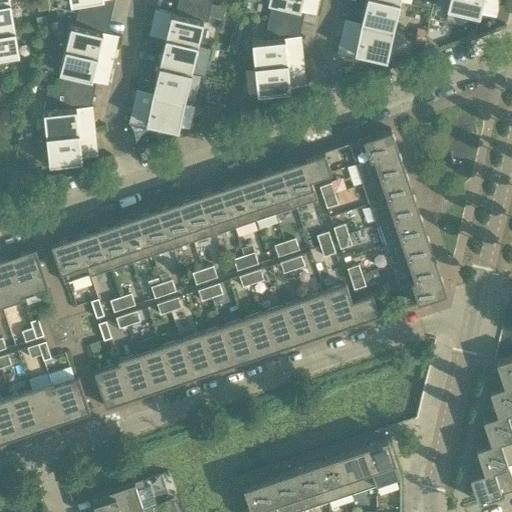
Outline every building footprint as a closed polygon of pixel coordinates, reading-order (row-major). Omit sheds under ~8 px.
[(0,30),(15,29),(10,0),(0,1),(0,30)] [(80,1),(78,11),(91,14),(94,0),(69,0),(70,3),(80,1)] [(155,8),(149,32),(197,43),(203,19),(207,20),(210,10),(217,13),(219,7),(211,5),(211,3),(199,0),(197,0),(194,17),(155,8)] [(272,2),(268,19),(281,22),(285,5),(315,12),(318,0),(267,0),(267,1),(272,2)] [(345,17),(345,18),(393,29),(399,1),(394,0),(365,0),(363,11),(347,8),(345,17)] [(498,0),(448,0),(446,8),(479,16),(480,11),(495,15),(498,0)] [(70,22),(65,47),(112,58),(118,33),(88,27),(91,14),(78,11),(75,23),(70,22)] [(45,15),(37,17),(38,22),(38,25),(46,23),(48,15),(45,15)] [(393,29),(345,18),(337,52),(364,58),(365,53),(386,58),(393,29)] [(251,39),(254,64),(303,59),(300,34),(278,36),(281,22),(268,19),(264,38),(251,39)] [(417,27),(416,34),(425,36),(426,29),(417,27)] [(0,71),(3,72),(7,55),(19,53),(15,29),(0,30),(0,71)] [(162,46),(158,63),(191,71),(197,43),(149,32),(149,33),(150,33),(147,42),(162,46)] [(425,36),(416,34),(415,35),(413,44),(423,46),(425,36)] [(425,37),(422,51),(438,46),(426,35),(425,37)] [(64,72),(60,89),(73,92),(77,75),(107,82),(112,58),(65,47),(59,71),(64,72)] [(303,59),(254,64),(257,93),(290,90),(290,85),(305,83),(303,59)] [(137,87),(136,88),(184,99),(191,71),(158,63),(154,81),(139,77),(137,87)] [(184,99),(136,88),(129,121),(155,128),(157,123),(178,128),(184,99)] [(43,109),(46,134),(95,129),(92,104),(70,106),(73,92),(60,89),(55,108),(43,109)] [(31,126),(22,127),(20,136),(32,135),(31,126)] [(349,141),(356,161),(397,148),(394,139),(389,140),(386,131),(391,129),(391,127),(349,141)] [(95,129),(46,134),(49,163),(82,160),(81,155),(97,153),(95,129)] [(356,161),(363,182),(404,168),(401,158),(396,160),(393,151),(398,149),(397,148),(356,161)] [(324,149),(305,156),(305,157),(304,157),(310,177),(331,170),(324,149)] [(292,160),(282,163),(296,205),(317,198),(310,177),(304,157),(305,157),(305,156),(301,157),(302,162),(294,165),(292,160)] [(271,167),(262,170),(276,212),(296,205),(282,163),(280,164),(282,169),(273,172),(271,167)] [(363,182),(369,202),(411,189),(408,179),(403,180),(400,171),(405,170),(404,168),(363,182)] [(251,174),(241,177),(255,219),(276,212),(262,170),(260,171),(261,176),(253,179),(251,174)] [(231,181),(221,184),(235,226),(255,219),(241,177),(239,178),(241,183),(232,186),(231,181)] [(319,185),(323,195),(334,191),(331,181),(319,185)] [(210,188),(200,191),(214,233),(235,226),(221,184),(219,185),(220,190),(212,193),(210,188)] [(369,202),(376,223),(418,209),(415,199),(409,201),(407,192),(412,190),(411,189),(369,202)] [(189,194),(179,198),(193,240),(214,233),(200,191),(198,191),(200,197),(191,200),(189,194)] [(334,191),(323,195),(326,206),(338,202),(334,191)] [(169,201),(159,205),(173,246),(193,240),(179,198),(177,198),(179,204),(170,206),(169,201)] [(148,208),(138,212),(152,253),(173,246),(159,205),(157,205),(159,210),(150,213),(148,208)] [(376,223),(383,243),(425,229),(422,219),(416,221),(413,212),(419,211),(418,209),(376,223)] [(128,215),(118,218),(132,260),(152,253),(138,212),(136,212),(138,217),(129,220),(128,215)] [(107,222),(97,225),(111,267),(132,260),(118,218),(116,219),(118,224),(109,227),(107,222)] [(333,226),(337,236),(348,232),(345,222),(333,226)] [(87,229),(77,232),(91,274),(111,267),(97,225),(95,226),(97,231),(88,234),(87,229)] [(383,243),(390,264),(432,250),(428,240),(423,242),(420,233),(425,231),(425,229),(383,243)] [(316,233),(320,244),(332,240),(328,230),(316,233)] [(91,274),(77,232),(75,233),(77,238),(68,241),(66,236),(50,241),(64,280),(88,272),(89,274),(91,274)] [(348,232),(337,236),(340,247),(352,243),(348,232)] [(295,236),(285,239),(289,251),(299,248),(295,236)] [(289,251),(285,239),(274,243),(278,255),(289,251)] [(332,240),(320,244),(323,254),(335,251),(332,240)] [(10,254),(8,255),(22,297),(24,296),(23,294),(48,285),(35,246),(19,251),(21,257),(12,260),(10,254)] [(254,250),(244,253),(248,265),(258,261),(254,250)] [(390,264),(397,284),(439,270),(435,260),(430,262),(427,253),(432,251),(432,250),(390,264)] [(248,265),(244,253),(233,257),(237,268),(248,265)] [(301,254),(291,257),(294,267),(304,264),(301,254)] [(0,298),(2,304),(22,297),(8,255),(0,257),(0,263),(0,264),(0,263),(0,298)] [(294,267),(291,257),(280,261),(283,271),(294,267)] [(347,267),(350,277),(362,273),(358,263),(347,267)] [(213,264),(203,267),(207,279),(217,275),(213,264)] [(207,279),(203,267),(192,271),(196,282),(207,279)] [(260,267),(250,271),(253,281),(263,278),(260,267)] [(439,270),(397,284),(404,305),(445,291),(442,281),(437,283),(434,274),(439,272),(439,270)] [(253,281),(250,271),(239,274),(242,285),(253,281)] [(362,273),(350,277),(354,288),(365,284),(362,273)] [(172,278),(162,281),(165,292),(176,289),(172,278)] [(165,292),(162,281),(151,285),(155,296),(165,292)] [(219,281),(208,284),(212,295),(222,292),(219,281)] [(346,282),(324,289),(337,327),(347,324),(345,319),(354,316),(355,321),(359,320),(359,318),(358,319),(351,300),(346,282)] [(212,295),(208,284),(198,288),(201,299),(212,295)] [(324,289),(304,296),(317,334),(326,331),(325,326),(333,323),(335,328),(337,327),(324,289)] [(131,291),(120,295),(124,306),(135,303),(131,291)] [(372,293),(351,300),(358,319),(359,318),(359,320),(379,313),(372,293)] [(124,306),(120,295),(110,298),(114,310),(124,306)] [(178,295),(167,298),(171,309),(181,305),(178,295)] [(90,299),(96,316),(104,313),(98,296),(90,299)] [(304,296),(283,303),(296,341),(306,338),(304,332),(313,330),(314,335),(317,334),(304,296)] [(171,309),(167,298),(157,302),(160,312),(171,309)] [(283,303),(263,310),(275,348),(285,344),(284,339),(292,336),(294,342),(296,341),(283,303)] [(137,308),(126,312),(130,323),(140,319),(137,308)] [(263,310),(242,317),(255,355),(265,351),(263,346),(272,343),(274,348),(275,348),(263,310)] [(130,323),(126,312),(116,316),(119,326),(130,323)] [(32,325),(21,329),(25,339),(43,333),(38,317),(30,319),(32,325)] [(242,317),(221,324),(234,362),(244,358),(243,353),(251,350),(253,355),(255,355),(242,317)] [(98,321),(103,338),(111,336),(106,319),(98,321)] [(221,324),(201,330),(214,368),(224,365),(222,360),(231,357),(232,362),(234,362),(221,324)] [(201,330),(180,337),(193,375),(203,372),(201,367),(210,364),(212,369),(214,368),(201,330)] [(180,337),(160,344),(172,382),(183,379),(181,374),(189,371),(191,376),(193,375),(180,337)] [(38,342),(41,352),(43,358),(51,356),(45,339),(38,342)] [(30,356),(41,352),(38,342),(27,345),(30,356)] [(160,344),(139,351),(152,389),(162,386),(160,381),(169,378),(171,383),(172,382),(160,344)] [(139,351),(119,358),(131,396),(142,393),(140,387),(148,385),(150,390),(152,389),(139,351)] [(7,352),(0,354),(0,365),(11,362),(7,352)] [(489,388),(489,389),(511,381),(511,353),(495,359),(503,383),(489,388)] [(131,396),(119,358),(117,358),(118,361),(93,370),(105,405),(121,399),(119,394),(128,391),(130,396),(131,396)] [(52,380),(51,381),(63,419),(65,418),(63,413),(72,410),(74,415),(90,410),(78,375),(53,383),(52,380)] [(51,381),(30,388),(43,425),(45,425),(43,420),(52,417),(53,422),(63,419),(51,381)] [(482,417),(482,418),(511,407),(511,381),(489,389),(497,412),(482,417)] [(30,388),(10,395),(22,432),(24,431),(23,426),(31,423),(33,429),(43,425),(30,388)] [(10,395),(0,397),(0,434),(1,439),(4,438),(2,433),(11,430),(12,435),(22,432),(10,395)] [(475,446),(511,434),(511,407),(482,418),(490,441),(475,446)] [(469,475),(511,461),(511,434),(475,446),(483,470),(469,475)] [(387,437),(363,445),(376,483),(400,475),(387,437)] [(363,445),(339,453),(352,491),(376,483),(363,445)] [(339,453),(315,461),(328,499),(352,491),(339,453)] [(315,461),(291,469),(304,507),(328,499),(315,461)] [(511,461),(469,475),(477,500),(511,488),(511,476),(508,463),(511,461)] [(291,469),(267,477),(278,511),(289,511),(304,507),(291,469)] [(278,511),(267,477),(243,485),(251,511),(278,511)] [(93,494),(98,511),(127,511),(143,507),(136,488),(145,486),(142,478),(93,494)]
